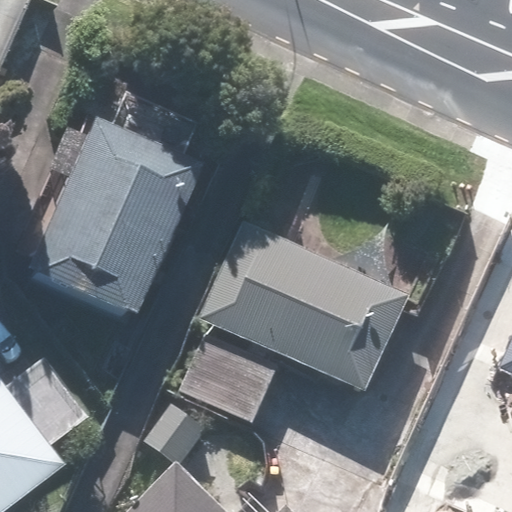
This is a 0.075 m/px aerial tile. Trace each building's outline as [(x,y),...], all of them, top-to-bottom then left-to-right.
[(206,166),(94,120),(27,283),(140,329),(206,166)] [(207,332),(288,363),(383,404),(427,300),(253,225),(207,332)] [(288,363),(207,332),(178,398),(187,403),(258,433),(288,363)] [(511,337),(499,366),(511,371),(511,337)] [(54,451),(95,420),(48,359),(10,388),(0,375),(0,511),(14,511),(69,471),(54,451)] [(147,443),(175,471),(133,511),(227,511),(180,465),(215,430),(187,403),(147,443)]
